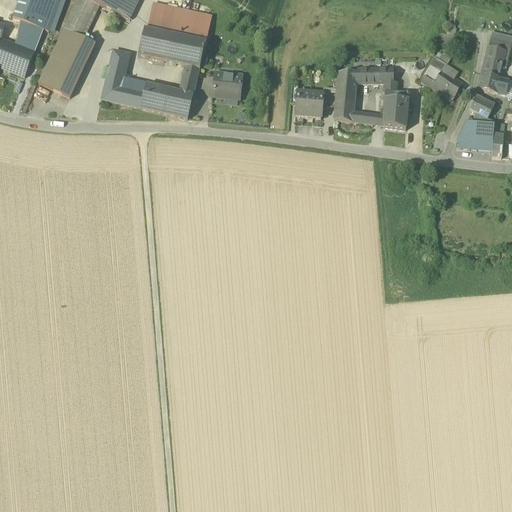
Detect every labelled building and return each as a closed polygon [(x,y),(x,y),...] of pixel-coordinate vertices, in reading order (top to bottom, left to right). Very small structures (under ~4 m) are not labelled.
[(20,0),(13,21),(20,24),(44,32),(48,34),(60,0),(20,0)] [(66,0),(60,0),(48,34),(54,36),(66,0)] [(77,0),(63,31),(64,31),(81,40),(97,7),(81,0),(77,0)] [(81,0),(97,7),(115,15),(122,0),(81,0)] [(122,0),(115,15),(129,22),(139,0),(122,0)] [(153,6),(147,33),(188,41),(206,45),(212,19),(153,6)] [(29,70),(44,32),(20,24),(15,48),(1,43),(4,30),(0,28),(0,26),(0,25),(0,69),(10,74),(14,64),(29,70)] [(447,28),(446,36),(455,38),(456,30),(447,28)] [(81,40),(64,31),(38,85),(69,100),(95,46),(81,40)] [(182,68),(188,41),(147,33),(144,32),(138,59),(182,68)] [(511,38),(492,34),(490,41),(488,48),(510,54),(511,46),(511,44),(511,38)] [(442,35),(436,46),(452,49),(455,38),(446,36),(442,35)] [(181,82),(196,86),(206,45),(188,41),(182,68),(184,68),(184,71),(181,82)] [(482,75),(499,79),(502,68),(506,69),(510,54),(488,48),(482,75)] [(109,69),(109,70),(126,73),(130,57),(113,53),(109,69)] [(430,67),(440,74),(442,72),(443,72),(447,66),(451,59),(443,54),(441,56),(438,54),(430,67)] [(25,79),(29,70),(14,64),(10,74),(25,79)] [(458,74),(447,66),(443,72),(451,78),(450,80),(453,82),(458,74)] [(421,83),(451,102),(460,87),(453,82),(450,80),(451,78),(443,72),(442,72),(440,74),(430,67),(423,78),(424,78),(421,83)] [(124,82),(126,73),(109,70),(107,78),(124,82)] [(356,73),(356,75),(356,86),(385,85),(384,101),(408,103),(409,96),(396,95),(397,85),(392,85),(393,72),(356,73)] [(334,122),(352,125),(353,115),(356,86),(356,75),(338,75),(337,92),(335,109),(334,122)] [(213,100),(228,101),(229,98),(240,99),(242,79),(215,76),(213,100)] [(505,81),(481,76),(478,90),(505,97),(505,94),(508,82),(505,81)] [(123,89),(124,82),(107,78),(107,79),(102,101),(101,101),(101,102),(140,111),(144,94),(123,89)] [(181,82),(179,94),(193,97),(196,86),(181,82)] [(17,84),(13,93),(19,95),(22,86),(17,84)] [(146,86),(144,94),(140,111),(187,122),(193,97),(179,94),(146,86)] [(290,105),(296,105),(297,95),(298,89),(291,88),(290,105)] [(337,92),(330,91),(323,91),(322,97),(323,97),(322,108),(328,108),(335,109),(337,92)] [(295,119),(321,121),(322,108),(323,97),(322,97),(297,95),(296,105),(295,119)] [(476,115),(488,121),(493,109),(475,100),(469,112),(476,115)] [(384,129),(406,132),(408,103),(384,101),(383,119),(383,126),(384,129)] [(352,125),(372,128),(374,117),(353,115),(352,125)] [(493,132),(494,123),(488,121),(476,115),(471,125),(466,125),(457,143),(456,150),(492,153),(493,132)] [(383,119),(374,117),(372,128),(384,129),(383,126),(383,119)] [(491,159),(501,160),(502,149),(505,150),(505,146),(502,146),(503,137),(504,126),(501,126),(496,125),(493,132),(492,153),(491,159)]
